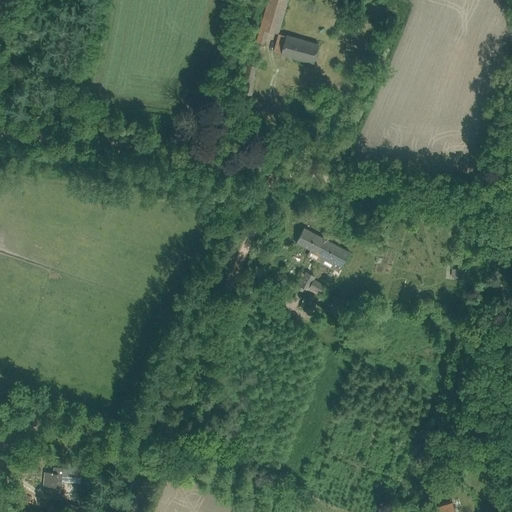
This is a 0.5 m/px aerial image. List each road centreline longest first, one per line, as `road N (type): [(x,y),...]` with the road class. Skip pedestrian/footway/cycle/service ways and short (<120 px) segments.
road 1 (track): [(276,171),(135,511)]
road 2 (track): [(44,409),(315,511)]
road 3 (track): [(0,138),(72,140),(276,171)]
road 4 (track): [(276,171),(511,205)]
